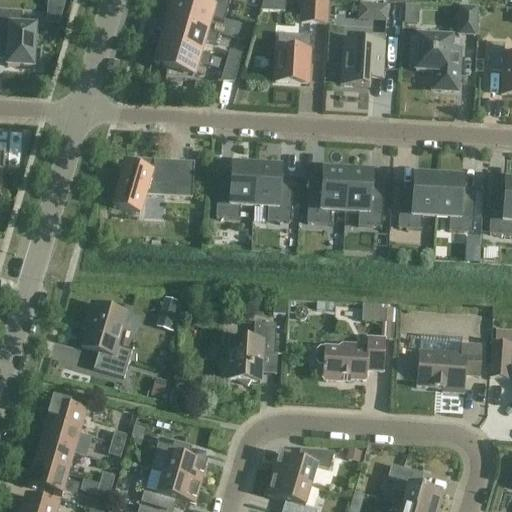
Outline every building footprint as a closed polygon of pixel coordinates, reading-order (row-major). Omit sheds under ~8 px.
[(223,24),(229,2),(221,0),(189,0),(188,3),(179,0),(173,0),(167,22),(206,33),(206,32),(210,20),(223,24)] [(324,28),(325,3),(301,1),(299,26),(324,28)] [(385,18),(386,6),(385,6),(375,5),(374,17),(384,17),(385,18)] [(476,10),(459,9),(457,37),(474,38),(476,10)] [(53,10),(52,26),(58,26),(63,11),(53,10)] [(21,14),(0,13),(0,54),(7,55),(6,68),(22,69),(40,70),(41,51),(33,51),(34,29),(20,28),(21,14)] [(218,36),(206,32),(206,33),(167,22),(161,44),(200,55),(203,43),(215,45),(218,36)] [(276,51),(274,84),(307,85),(310,38),(289,37),(277,36),(276,51)] [(342,43),(340,87),(368,89),(369,73),(382,74),(385,38),(364,36),(363,45),(342,43)] [(415,73),(433,74),(432,86),(440,87),(440,93),(456,94),(459,51),(450,50),(451,41),(417,39),(416,53),(413,53),(413,67),(415,67),(415,73)] [(211,58),(200,55),(161,44),(154,67),(168,71),(168,81),(192,83),(197,66),(209,67),(211,58)] [(504,46),(491,45),(490,73),(502,74),(500,97),(511,97),(511,56),(503,56),(504,46)] [(229,52),(226,61),(239,64),(242,56),(229,52)] [(233,85),(239,64),(226,61),(219,84),(233,85)] [(193,86),(190,97),(204,102),(208,90),(193,86)] [(137,171),(125,168),(113,209),(139,217),(144,198),(191,201),(193,165),(140,162),(137,171)] [(253,209),(255,169),(231,167),(231,179),(217,178),(215,220),(239,222),(239,208),(253,209)] [(279,170),(255,169),(253,209),(267,210),(266,223),(290,225),(292,183),(279,182),(279,170)] [(344,214),(346,174),(322,172),(322,184),(308,184),(306,226),(330,227),(330,213),(344,214)] [(370,175),(346,174),(344,214),(358,215),(357,229),(381,230),(383,188),(370,187),(370,175)] [(435,220),(437,179),(413,178),(413,190),(399,189),(397,231),(421,232),(421,219),(435,220)] [(462,181),(437,179),(435,220),(449,220),(448,234),(472,235),(474,193),(461,192),(462,181)] [(511,183),(504,183),(504,195),(490,194),(488,236),(511,238),(511,231),(511,183)] [(145,213),(167,213),(168,202),(145,201),(145,213)] [(178,304),(164,300),(160,314),(174,318),(178,304)] [(80,349),(98,354),(93,372),(123,381),(131,354),(116,350),(126,316),(90,305),(85,323),(88,324),(80,349)] [(273,305),(272,317),(283,318),(284,306),(273,305)] [(297,311),(295,316),(296,320),(300,323),(304,322),(307,317),(306,313),(302,310),(297,311)] [(252,343),(229,342),(227,382),(236,382),(247,388),(250,383),(259,383),(260,356),(274,357),(275,326),(253,325),(252,343)] [(316,353),(315,363),(318,366),(322,367),(322,383),(339,384),(339,378),(349,379),(349,383),(365,384),(366,374),(382,374),(384,341),(366,340),(366,348),(339,347),(339,351),(323,350),(319,350),(316,353)] [(418,354),(415,389),(442,391),(441,394),(463,396),(464,378),(479,379),(481,348),(460,347),(461,343),(419,340),(418,354)] [(510,347),(492,346),(489,380),(508,381),(510,347)] [(156,381),(151,396),(162,399),(166,384),(156,381)] [(52,403),(45,426),(79,436),(85,415),(68,410),(69,408),(52,403)] [(73,457),(79,436),(45,426),(39,447),(73,457)] [(126,437),(114,434),(110,445),(122,449),(126,437)] [(167,456),(161,476),(200,487),(206,464),(196,460),(195,463),(182,459),(185,447),(159,440),(155,453),(167,456)] [(119,460),(122,449),(110,445),(107,457),(119,460)] [(67,477),(73,457),(39,447),(33,467),(67,477)] [(348,451),(346,458),(358,461),(360,454),(348,451)] [(278,455),(272,478),(310,489),(316,469),(328,472),(333,454),(305,452),(301,464),(289,460),(289,458),(278,455)] [(61,498),(67,477),(33,467),(27,488),(61,498)] [(405,495),(401,508),(413,511),(436,511),(442,495),(419,489),(422,477),(390,467),(387,480),(395,482),(393,491),(405,495)] [(102,474),(98,486),(110,490),(114,478),(102,474)] [(194,507),(200,487),(161,476),(156,495),(144,492),(140,504),(166,511),(170,501),(194,507)] [(313,511),(304,509),(310,489),(272,478),(266,499),(289,505),(287,511),(313,511)] [(107,501),(110,490),(98,486),(95,497),(107,501)] [(24,498),(20,511),(57,511),(58,508),(24,498)]
